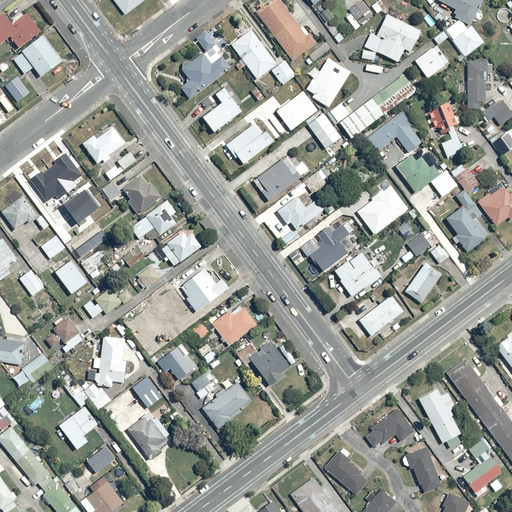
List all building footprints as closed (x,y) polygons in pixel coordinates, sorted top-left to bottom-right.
[(113,0),(125,15),(144,0),(113,0)] [(278,0),(270,0),(255,11),(290,61),(315,43),(302,25),(299,27),(278,0)] [(349,10),(350,13),(345,17),(354,30),(362,24),(373,16),(362,0),(349,10)] [(381,0),(371,7),(377,14),(386,8),(381,0)] [(438,0),(455,10),(452,17),(468,26),(481,0),(480,0),(438,0)] [(325,9),(318,15),(325,24),(333,18),(325,9)] [(13,24),(5,12),(0,15),(0,44),(11,36),(20,48),(43,31),(28,12),(13,24)] [(419,30),(386,13),(375,35),(369,33),(362,47),(396,61),(403,49),(409,51),(419,30)] [(467,30),(462,24),(457,22),(445,30),(465,57),(484,43),(471,27),(467,30)] [(178,87),(187,98),(229,67),(216,52),(226,45),(213,27),(195,40),(204,52),(180,68),(188,80),(178,87)] [(250,29),(230,43),(255,78),(276,64),(250,29)] [(344,39),(339,31),(333,35),(338,43),(344,39)] [(447,38),(442,31),(433,38),(438,45),(447,38)] [(62,60),(43,35),(13,58),(25,74),(34,67),(41,76),(62,60)] [(448,63),(436,45),(415,60),(427,78),(448,63)] [(349,71),(327,57),(313,79),(311,78),(304,89),(312,93),(310,97),(327,107),(349,71)] [(489,62),(466,62),(466,107),(478,106),(478,101),(484,101),(483,80),(490,81),(489,62)] [(374,97),(372,98),(384,114),(415,90),(403,74),(374,97)] [(28,92),(16,76),(4,85),(16,101),(28,92)] [(255,86),(249,91),(258,101),(264,97),(255,86)] [(240,110),(223,87),(213,94),(219,102),(200,117),(211,131),(240,110)] [(217,103),(211,95),(200,104),(207,111),(217,103)] [(372,98),(353,113),(343,100),(326,113),(336,126),(339,123),(351,139),(384,114),(372,98)] [(511,117),(511,114),(501,100),(478,115),(485,123),(494,116),(500,126),(511,117)] [(451,123),(454,122),(448,102),(428,110),(437,135),(447,131),(450,138),(440,143),(446,157),(461,149),(451,123)] [(268,112),(261,103),(246,114),(253,123),(268,112)] [(394,137),(407,152),(420,142),(408,127),(411,125),(401,111),(365,138),(374,151),(394,137)] [(341,138),(323,112),(307,124),(325,149),(341,138)] [(235,156),(241,163),(272,140),(265,130),(260,134),(251,124),(224,144),(234,157),(235,156)] [(126,143),(113,127),(97,139),(95,136),(84,143),(98,164),(126,143)] [(142,147),(137,140),(129,146),(135,153),(142,147)] [(137,161),(130,152),(117,162),(124,170),(137,161)] [(410,154),(394,166),(414,192),(438,174),(432,165),(428,167),(420,157),(415,160),(410,154)] [(252,181),(266,201),(299,176),(286,157),(252,181)] [(121,172),(114,164),(104,172),(111,181),(121,172)] [(461,165),(452,172),(467,192),(479,184),(473,175),(470,177),(461,165)] [(45,175),(35,182),(51,202),(71,188),(58,170),(48,179),(45,175)] [(303,182),(312,193),(326,183),(317,171),(303,182)] [(148,184),(141,176),(124,188),(132,200),(129,202),(139,215),(163,197),(152,182),(148,184)] [(109,202),(91,178),(83,184),(101,208),(109,202)] [(121,193),(112,181),(102,189),(110,201),(121,193)] [(501,184),(476,201),(493,225),(506,217),(508,220),(511,217),(511,190),(507,194),(501,184)] [(372,201),(356,212),(373,235),(408,209),(390,186),(383,192),(382,190),(370,199),(372,201)] [(485,237),(472,221),(481,214),(463,190),(454,196),(461,205),(444,218),(455,234),(453,235),(465,251),(485,237)] [(39,216),(24,196),(2,211),(16,231),(28,221),(30,223),(39,216)] [(289,222),(294,229),(321,210),(315,200),(304,207),(296,196),(275,210),(285,224),(289,222)] [(177,212),(168,200),(131,226),(140,239),(155,228),(161,236),(177,223),(172,217),(177,212)] [(103,216),(97,209),(91,214),(97,221),(103,216)] [(307,255),(319,271),(346,253),(337,240),(353,230),(347,222),(331,231),(328,226),(317,233),(323,244),(307,255)] [(437,241),(428,228),(406,243),(415,256),(437,241)] [(202,246),(193,233),(188,237),(184,232),(168,243),(169,245),(162,249),(175,267),(202,246)] [(65,233),(59,238),(65,245),(71,240),(65,233)] [(65,248),(56,235),(41,246),(50,259),(65,248)] [(0,281),(12,273),(8,269),(12,266),(10,264),(18,258),(3,239),(0,241),(0,281)] [(85,256),(74,240),(67,245),(78,261),(85,256)] [(147,254),(140,244),(132,249),(131,247),(121,255),(126,261),(130,267),(147,254)] [(448,257),(439,245),(430,252),(439,264),(448,257)] [(106,262),(98,250),(80,263),(92,280),(100,275),(96,269),(106,262)] [(377,276),(359,252),(332,270),(350,297),(377,276)] [(90,282),(73,259),(55,272),(72,295),(90,282)] [(156,272),(158,270),(153,262),(136,275),(147,289),(161,278),(156,272)] [(423,262),(403,291),(420,303),(441,274),(423,262)] [(44,288),(31,270),(20,278),(33,296),(44,288)] [(207,277),(202,271),(184,284),(189,290),(183,294),(197,312),(230,288),(223,279),(217,283),(211,274),(207,277)] [(177,293),(170,284),(151,297),(158,307),(177,293)] [(118,296),(112,288),(96,300),(95,298),(84,306),(93,318),(104,311),(107,315),(122,303),(117,297),(118,296)] [(402,311),(390,296),(356,319),(370,334),(402,311)] [(231,311),(213,323),(230,346),(259,325),(245,308),(235,316),(231,311)] [(80,333),(68,318),(65,321),(62,317),(55,323),(57,326),(53,328),(65,344),(80,333)] [(199,349),(212,339),(209,335),(211,333),(201,320),(186,331),(199,349)] [(159,343),(152,333),(145,337),(153,348),(159,343)] [(100,382),(99,386),(113,388),(114,382),(125,383),(127,361),(123,361),(125,339),(104,336),(100,374),(96,373),(95,381),(100,382)] [(508,336),(492,346),(511,370),(511,339),(511,340),(508,336)] [(0,361),(22,366),(26,343),(0,338),(0,361)] [(291,367),(271,341),(249,357),(271,386),(285,376),(283,373),(291,367)] [(185,357),(177,347),(158,361),(166,373),(171,369),(180,381),(197,367),(188,355),(185,357)] [(54,367),(43,353),(22,369),(33,383),(54,367)] [(511,422),(463,358),(445,372),(511,462),(511,422)] [(220,386),(208,370),(190,384),(202,399),(220,386)] [(75,383),(67,374),(59,380),(81,407),(90,400),(76,382),(75,383)] [(146,376),(132,387),(148,408),(162,397),(146,376)] [(101,389),(99,390),(93,383),(90,386),(86,382),(81,386),(100,409),(110,401),(101,389)] [(252,401),(238,382),(227,391),(224,388),(215,394),(218,398),(203,408),(219,430),(233,419),(231,417),(252,401)] [(435,389),(417,399),(440,443),(444,441),(447,448),(462,441),(447,410),(453,406),(447,392),(439,395),(435,389)] [(0,428),(2,431),(15,420),(4,405),(5,404),(0,397),(0,428)] [(86,407),(59,425),(78,450),(89,441),(84,435),(99,425),(86,407)] [(413,432),(395,408),(368,428),(372,431),(364,436),(372,446),(380,442),(382,444),(394,436),(399,441),(413,432)] [(145,417),(129,429),(152,460),(163,451),(160,446),(168,440),(152,419),(149,422),(145,417)] [(44,495),(57,511),(80,511),(58,484),(57,485),(49,475),(50,474),(12,426),(0,436),(0,441),(36,485),(38,483),(46,493),(44,495)] [(115,459),(105,446),(86,460),(96,473),(115,459)] [(440,485),(425,447),(403,453),(408,470),(412,468),(421,493),(440,485)] [(337,451),(323,468),(355,495),(369,479),(347,462),(349,460),(337,451)] [(488,458),(461,477),(474,494),(500,473),(488,458)] [(24,511),(24,510),(21,511),(14,502),(16,500),(0,474),(0,506),(2,510),(3,509),(4,511),(24,511)] [(69,475),(62,480),(72,495),(79,490),(69,475)] [(112,511),(125,503),(104,477),(91,486),(95,492),(86,497),(96,510),(94,511),(112,511)] [(337,511),(312,477),(288,493),(301,511),(337,511)] [(360,511),(387,511),(395,502),(380,489),(360,511)] [(463,511),(468,503),(445,493),(441,506),(443,507),(440,511),(463,511)] [(280,511),(272,501),(257,511),(280,511)]
